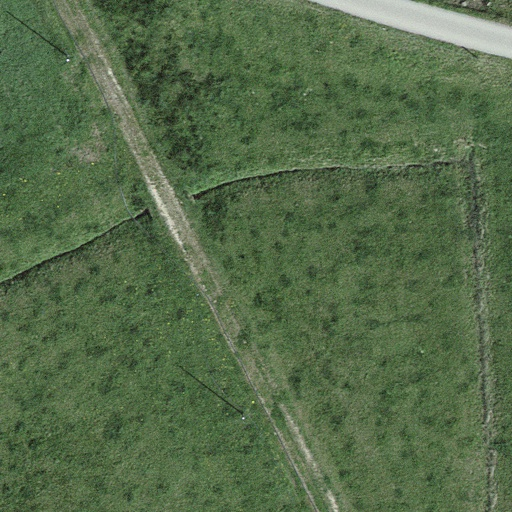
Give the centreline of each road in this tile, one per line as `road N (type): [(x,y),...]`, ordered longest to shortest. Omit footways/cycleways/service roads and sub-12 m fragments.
road 1 (track): [(61,0),(318,511)]
road 2 (residential): [(511,40),(358,0)]
